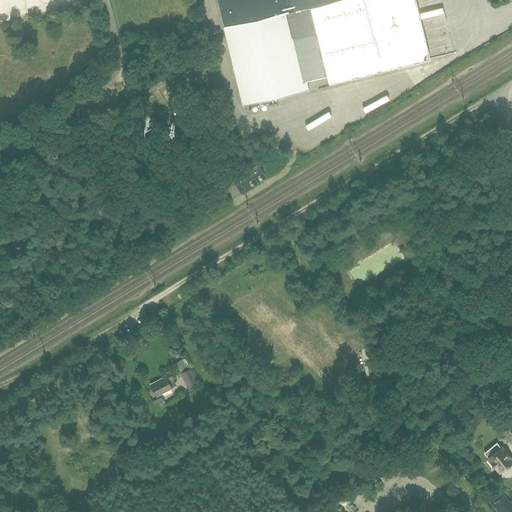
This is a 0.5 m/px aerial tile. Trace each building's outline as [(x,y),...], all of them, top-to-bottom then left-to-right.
[(218,0),(244,105),(427,60),(412,0),(218,0)] [(35,23),(40,31),(47,27),(43,19),(35,23)] [(247,182),(263,172),(258,163),(232,179),(241,193),(250,188),(247,182)] [(198,382),(191,367),(180,373),(188,387),(198,382)] [(151,384),(157,395),(172,387),(176,385),(169,372),(163,375),(163,377),(151,384)] [(478,401),(482,406),(490,400),(486,394),(481,389),(477,392),(473,395),(478,401)] [(162,396),(152,402),(157,409),(166,404),(162,396)] [(511,422),(502,431),(511,443),(511,422)] [(484,452),(489,458),(488,458),(500,471),(511,460),(511,459),(501,447),(497,442),(484,452)]
